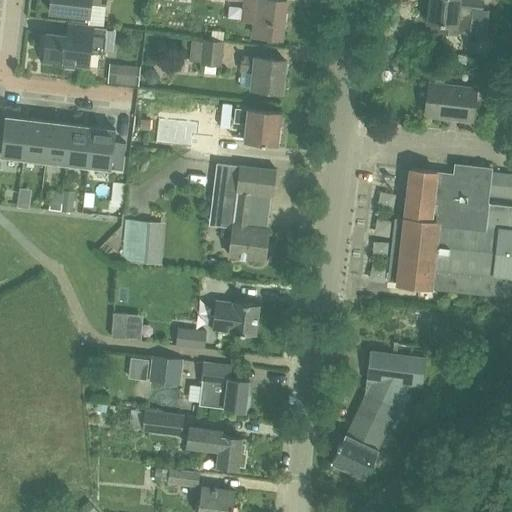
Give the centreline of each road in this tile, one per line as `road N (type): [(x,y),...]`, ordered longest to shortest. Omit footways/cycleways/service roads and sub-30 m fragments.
road 1 (residential): [(303,511),(300,464),(353,0)]
road 2 (unknown): [(311,365),(96,342),(55,267),(8,233),(0,216)]
road 3 (residential): [(374,511),(511,396)]
